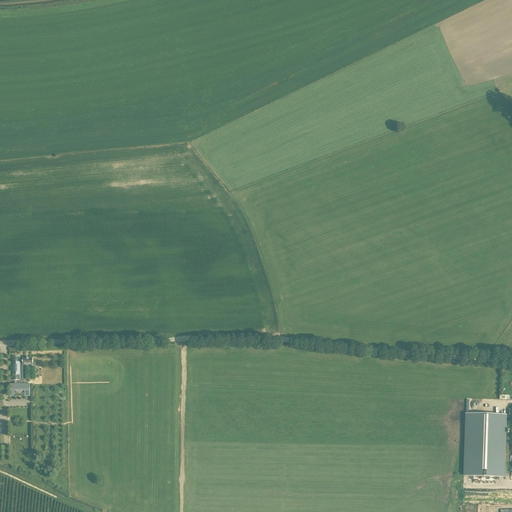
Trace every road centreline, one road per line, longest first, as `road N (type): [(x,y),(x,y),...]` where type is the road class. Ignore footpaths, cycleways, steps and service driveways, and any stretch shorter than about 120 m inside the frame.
road 1 (unclassified): [(511,361),(257,338),(0,342)]
road 2 (track): [(183,339),(182,511)]
